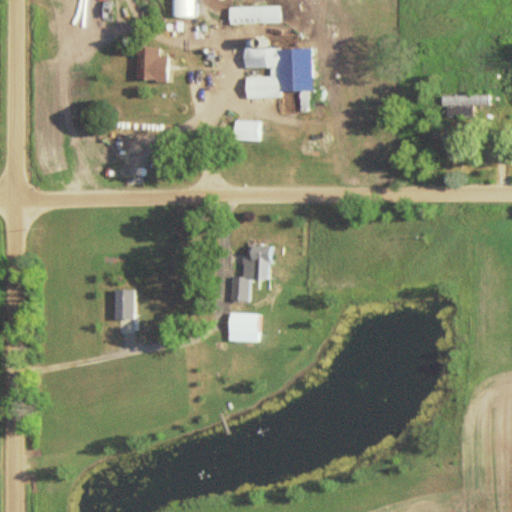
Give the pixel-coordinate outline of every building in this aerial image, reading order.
[(270,27),(270,8),(234,8),(234,27),(270,27)] [(313,48),(292,48),(293,112),(314,112),(313,48)] [(167,49),(142,49),(142,83),(178,83),(178,57),(167,57),(167,49)] [(288,77),(252,77),(252,100),(288,100),(288,77)] [(480,118),(480,97),(446,97),(446,118),(480,118)] [(241,121),(241,142),(265,142),(266,122),(241,121)] [(247,279),(238,279),(238,301),(254,302),(255,280),(279,281),(280,253),(264,253),(264,260),(247,259),(247,279)] [(140,291),(120,291),(120,320),(140,320),(140,291)] [(237,335),(267,335),(267,315),(237,315),(237,335)]
